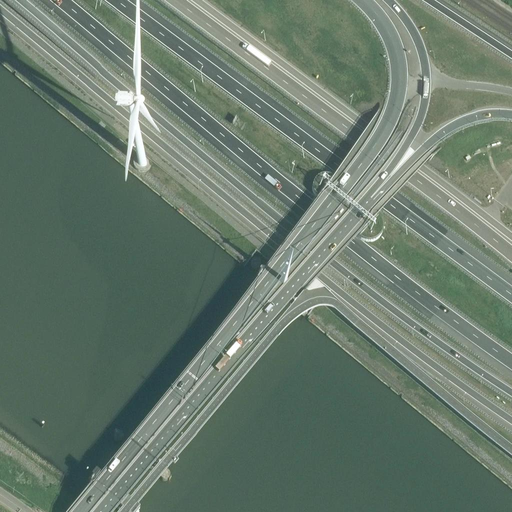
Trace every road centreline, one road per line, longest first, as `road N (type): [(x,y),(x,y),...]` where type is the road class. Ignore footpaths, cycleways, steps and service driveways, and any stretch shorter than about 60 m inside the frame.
road 1 (trunk): [(0,8),(370,317),(511,421)]
road 2 (motorway): [(12,0),(350,277),(511,391)]
road 3 (motorway): [(60,0),(362,252),(511,363)]
road 4 (primary): [(389,117),(280,267),(80,511)]
road 5 (motorway): [(511,295),(115,0)]
road 6 (motorway): [(511,254),(175,0)]
road 7 (primary): [(101,511),(369,200)]
road 8 (primary): [(511,237),(195,0)]
road 9 (primary): [(369,200),(442,133),(465,120),(511,116)]
road 10 (motorway): [(412,134),(424,98),(422,54),(386,0)]
road 11 (primary): [(359,0),(395,55),(398,90),(389,117)]
